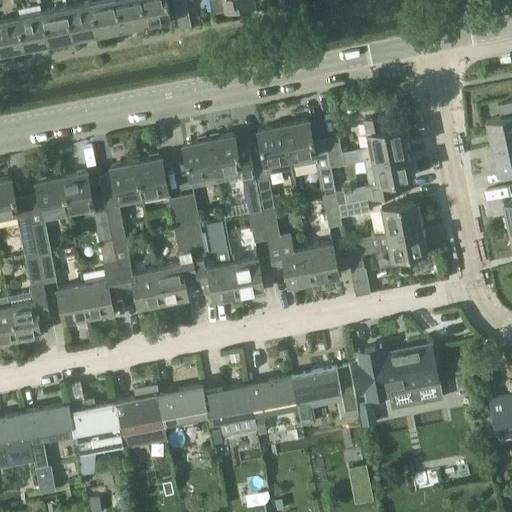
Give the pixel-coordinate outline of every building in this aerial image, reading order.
[(116,0),(95,0),(91,1),(98,34),(122,29),(116,0)] [(116,0),(122,29),(146,24),(141,0),(116,0)] [(167,0),(141,0),(146,24),(171,19),(167,0)] [(191,25),(185,0),(173,0),(179,27),(191,25)] [(238,6),(255,3),(254,0),(222,0),(224,9),(238,6)] [(73,39),(98,34),(91,1),(67,6),(73,39)] [(67,6),(42,10),(49,43),(73,39),(67,6)] [(223,19),(240,16),(238,6),(224,9),(221,9),(223,19)] [(24,48),(49,43),(42,10),(18,15),(24,48)] [(0,53),(24,48),(18,15),(0,18),(0,53)] [(486,120),(492,148),(511,144),(511,101),(497,104),(500,117),(486,120)] [(358,161),(363,160),(407,151),(402,125),(382,129),(379,116),(364,119),(367,132),(369,145),(356,148),(358,161)] [(308,118),(283,123),(289,158),(291,167),(316,162),(322,195),(335,193),(335,190),(330,166),(325,137),(312,139),(308,118)] [(264,163),(289,158),(283,123),(257,128),(264,163)] [(234,133),(208,138),(215,173),(217,180),(242,176),(243,182),(242,183),(248,210),(261,208),(256,180),(248,142),(236,144),(234,133)] [(343,164),(338,134),(325,137),(330,166),(343,164)] [(190,178),(215,173),(208,138),(183,143),(190,178)] [(497,172),(510,169),(511,176),(511,144),(492,148),(497,172)] [(365,187),(366,195),(377,194),(377,196),(400,192),(398,179),(412,177),(407,151),(363,160),(366,172),(374,170),(376,182),(364,184),(365,187)] [(161,155),(136,160),(142,195),(168,190),(161,155)] [(119,200),(142,195),(136,160),(110,165),(111,172),(117,200),(119,200)] [(87,170),(61,175),(68,210),(94,205),(87,170)] [(111,172),(99,175),(106,209),(112,237),(125,234),(121,213),(119,200),(117,200),(111,172)] [(38,192),(26,194),(38,251),(50,249),(43,215),(68,210),(61,175),(36,180),(38,192)] [(11,177),(0,178),(0,224),(19,221),(25,254),(38,251),(26,194),(15,196),(11,177)] [(269,178),(256,180),(261,208),(274,205),(269,178)] [(511,199),(503,201),(509,229),(511,228),(511,181),(510,182),(511,188),(511,199)] [(335,193),(337,203),(351,200),(366,197),(366,195),(365,187),(364,184),(335,190),(335,193)] [(194,192),(181,195),(186,222),(199,220),(194,192)] [(335,193),(322,195),(328,226),(341,224),(340,216),(337,203),(335,193)] [(169,197),(168,197),(173,225),(186,222),(181,195),(169,197)] [(369,211),(366,197),(351,200),(337,203),(340,216),(369,211)] [(381,206),(386,232),(421,225),(416,200),(381,206)] [(274,205),(261,208),(267,239),(274,274),(287,272),(289,284),(313,279),(307,246),(293,249),(290,232),(279,235),(274,205)] [(261,208),(248,210),(254,241),(267,239),(261,208)] [(106,209),(94,212),(99,239),(112,237),(106,209)] [(206,219),(211,243),(227,240),(223,216),(206,219)] [(199,220),(186,222),(198,281),(199,288),(211,286),(213,298),(239,293),(232,261),(207,265),(204,251),(205,250),(199,220)] [(180,262),(156,267),(163,300),(188,295),(185,283),(198,281),(186,222),(173,225),(180,262)] [(426,251),(421,225),(386,232),(345,240),(350,269),(364,267),(361,254),(389,248),(391,258),(426,251)] [(125,234),(112,237),(123,296),(136,294),(138,304),(163,300),(156,267),(132,271),(125,234)] [(106,277),(82,281),(88,315),(113,310),(111,299),(123,296),(112,237),(99,239),(106,277)] [(332,241),(307,246),(313,279),(338,274),(332,241)] [(50,249),(38,251),(44,282),(56,279),(52,256),(50,249)] [(32,290),(8,294),(16,336),(41,331),(39,320),(50,318),(44,282),(38,251),(25,254),(26,261),(32,290)] [(258,256),(232,261),(239,293),(264,288),(258,256)] [(355,292),(368,290),(364,267),(350,269),(355,292)] [(63,319),(88,315),(82,281),(57,286),(63,319)] [(0,339),(16,336),(8,294),(0,295),(0,339)] [(359,358),(355,359),(361,390),(365,390),(367,396),(389,391),(392,408),(442,398),(431,345),(385,354),(383,344),(357,349),(359,358)] [(348,364),(292,374),(299,409),(298,409),(301,425),(314,422),(311,407),(338,402),(341,417),(358,413),(357,405),(348,364)] [(292,374),(248,383),(255,417),(298,409),(299,409),(292,374)] [(248,383),(204,391),(209,418),(208,418),(210,426),(255,417),(248,383)] [(135,396),(113,401),(122,446),(167,438),(165,426),(158,392),(157,384),(134,388),(135,396)] [(203,384),(158,392),(165,426),(208,418),(209,418),(204,391),(203,384)] [(491,408),(481,410),(485,434),(496,432),(497,435),(511,431),(511,392),(489,396),(491,408)] [(69,401),(68,401),(75,436),(76,444),(81,472),(94,470),(96,451),(122,446),(113,401),(96,404),(94,396),(69,401)] [(68,401),(24,410),(31,444),(33,454),(35,466),(48,464),(43,442),(75,436),(68,401)] [(369,403),(359,405),(363,424),(373,423),(369,403)] [(24,410),(0,414),(0,450),(31,444),(24,410)] [(263,416),(255,418),(258,432),(266,431),(264,424),(263,416)] [(218,425),(210,427),(213,441),(221,440),(219,432),(218,425)] [(172,480),(164,481),(166,493),(174,492),(172,480)] [(95,492),(87,494),(90,511),(98,509),(95,492)] [(282,498),(275,499),(277,508),(284,507),(282,498)] [(253,511),(266,511),(265,502),(252,505),(253,511)]
